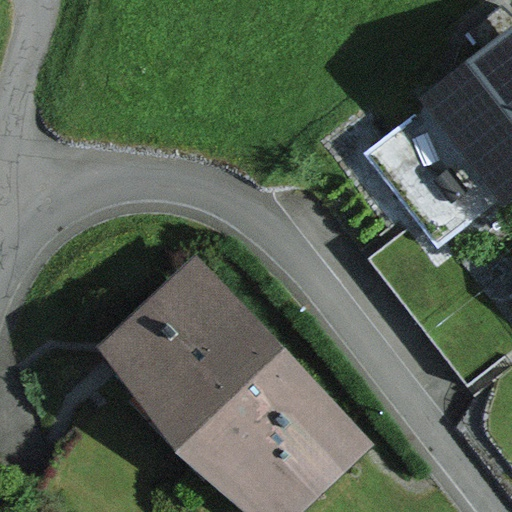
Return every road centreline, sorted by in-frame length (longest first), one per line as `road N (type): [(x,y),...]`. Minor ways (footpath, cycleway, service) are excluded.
road 1 (residential): [(504,511),(274,241),(198,193),(109,178),(7,176)]
road 2 (residential): [(7,176),(20,54),(35,0)]
